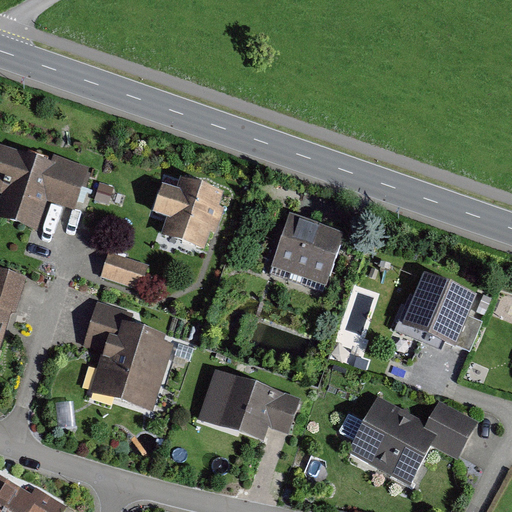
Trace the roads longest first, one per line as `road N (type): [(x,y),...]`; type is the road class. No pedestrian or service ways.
road 1 (tertiary): [(0,50),(511,228)]
road 2 (residential): [(69,220),(66,291),(9,446)]
road 3 (residential): [(253,511),(129,484)]
road 4 (residential): [(129,484),(9,446)]
